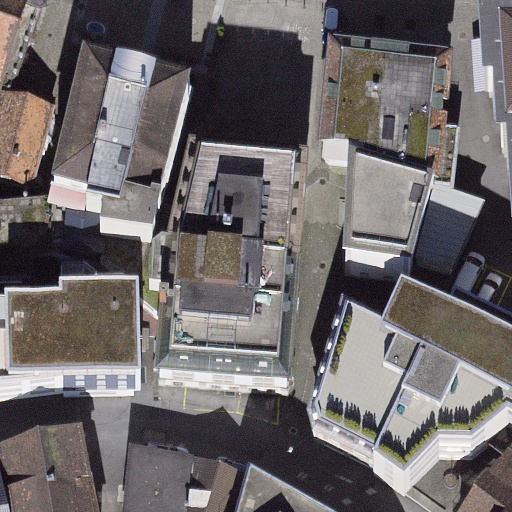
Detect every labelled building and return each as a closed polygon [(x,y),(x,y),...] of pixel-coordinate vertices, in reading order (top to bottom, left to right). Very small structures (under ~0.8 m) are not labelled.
[(58,0),(0,0),(0,108),(34,115),(58,0)] [(483,95),(343,78),(331,173),(471,190),(483,95)] [(79,82),(48,220),(50,263),(143,285),(186,107),(79,82)] [(12,114),(0,160),(0,196),(44,209),(66,128),(12,114)] [(184,392),(313,390),(325,198),(188,178),(184,392)] [(469,206),(356,195),(346,286),(447,305),(469,206)] [(0,306),(53,304),(50,263),(48,220),(0,222),(0,306)] [(64,417),(176,409),(177,318),(177,298),(113,296),(72,298),(74,327),(1,332),(7,422),(64,417)] [(407,360),(360,340),(310,458),(417,504),(437,478),(472,476),(511,450),(511,354),(457,331),(450,348),(418,334),(407,360)] [(111,511),(105,462),(15,474),(20,511),(111,511)] [(235,511),(240,489),(147,472),(139,511),(235,511)] [(0,511),(20,511),(15,474),(0,478),(0,511)] [(307,511),(278,495),(271,511),(307,511)]
